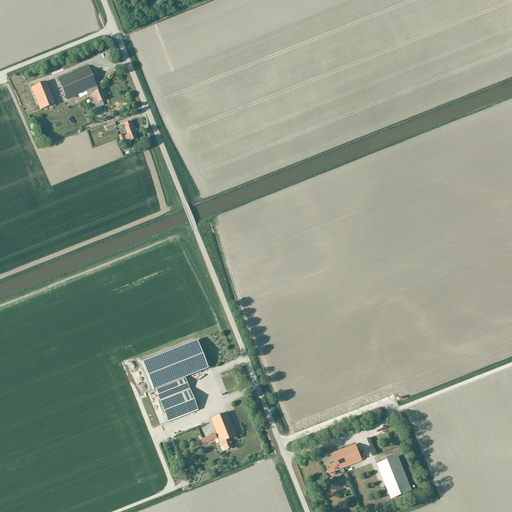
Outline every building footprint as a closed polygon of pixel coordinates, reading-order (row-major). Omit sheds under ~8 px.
[(135,4),(127,5),(128,13),(136,12),(135,4)] [(99,90),(97,87),(88,66),(58,78),(67,100),(86,92),(88,96),(91,95),(94,102),(96,103),(98,108),(104,105),(103,102),(105,100),(101,89),(99,90)] [(31,87),(41,110),(53,105),(44,82),(31,87)] [(125,128),(128,135),(134,132),(132,126),(130,121),(124,123),(126,128),(125,128)] [(134,132),(128,135),(129,138),(126,139),(127,142),(137,138),(134,132)] [(209,369),(206,363),(198,341),(142,363),(153,391),(155,390),(168,423),(198,411),(185,378),(209,369)] [(229,439),(237,436),(227,412),(211,418),(222,446),(223,446),(225,451),(233,448),(229,439)] [(203,444),(217,438),(215,434),(201,439),(203,444)] [(334,461),(326,464),(329,473),(330,473),(331,476),(339,473),(338,470),(363,461),(356,444),(332,454),(334,461)] [(413,491),(398,456),(377,464),(391,499),(413,491)]
